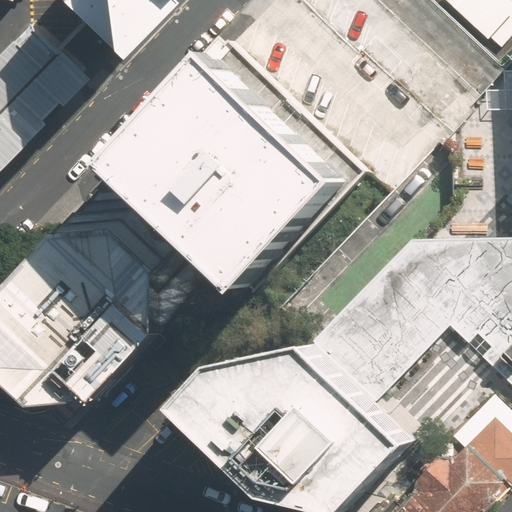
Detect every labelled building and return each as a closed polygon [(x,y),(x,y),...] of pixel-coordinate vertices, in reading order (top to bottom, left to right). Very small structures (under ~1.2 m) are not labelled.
[(71,0),(116,43),(158,0),(71,0)] [(511,0),(444,0),(490,40),(493,36),(504,45),(511,35),(511,0)] [(31,19),(0,50),(0,164),(51,111),(88,74),(31,19)] [(261,286),(371,171),(236,44),(118,167),(226,270),(250,292),(253,295),(261,286)] [(164,270),(164,335),(226,270),(118,167),(64,227),(63,234),(123,229),(164,270)] [(164,335),(164,270),(123,229),(63,234),(0,300),(0,368),(38,403),(97,403),(164,335)] [(452,323),(511,380),(511,234),(489,236),(415,239),(317,342),(227,363),(186,405),(275,493),(351,510),(420,442),(377,400),(452,323)] [(454,434),(465,445),(509,489),(511,486),(511,408),(496,392),(454,434)] [(484,511),(509,489),(465,445),(455,454),(440,452),(424,464),(416,487),(390,511),(484,511)]
